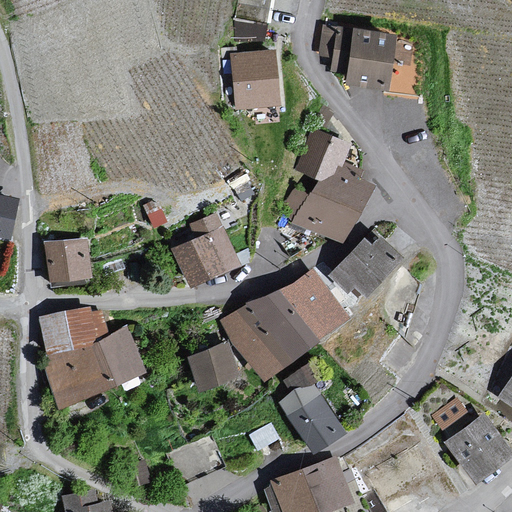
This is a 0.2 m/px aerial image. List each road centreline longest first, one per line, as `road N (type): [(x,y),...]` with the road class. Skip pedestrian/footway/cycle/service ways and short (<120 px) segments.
road 1 (residential): [(29,303),(233,290),(319,255),(373,208),(414,210),(448,261),(451,289),(420,372),(343,442),(261,474),(212,511)]
road 2 (residential): [(155,511),(33,448),(29,303)]
road 3 (residential): [(29,303),(21,149),(0,46)]
